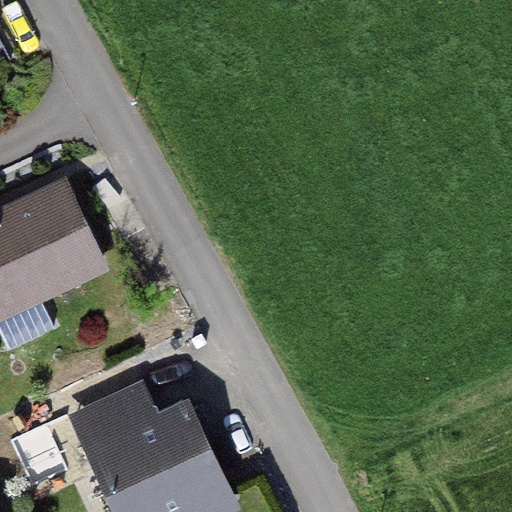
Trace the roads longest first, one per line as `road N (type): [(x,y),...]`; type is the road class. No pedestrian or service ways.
road 1 (residential): [(44,0),(319,511)]
road 2 (track): [(302,481),(511,385)]
